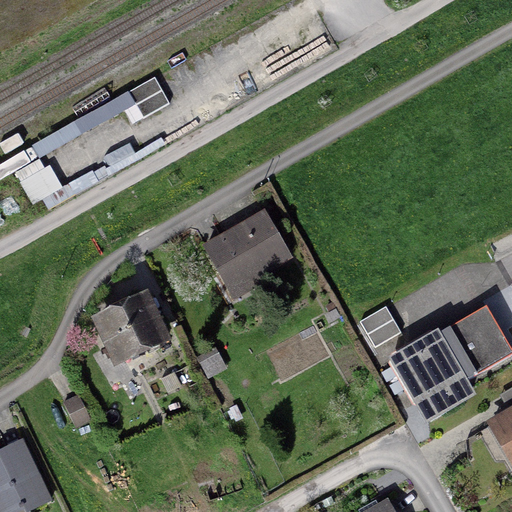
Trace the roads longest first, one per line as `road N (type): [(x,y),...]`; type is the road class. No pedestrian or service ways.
road 1 (residential): [(511,27),(107,262),(86,284),(50,358),(0,397)]
road 2 (residential): [(436,0),(0,247)]
road 3 (residential): [(275,511),(395,454),(413,465),(442,511)]
